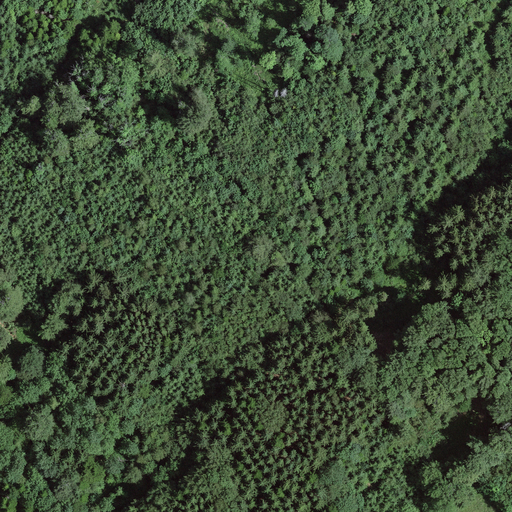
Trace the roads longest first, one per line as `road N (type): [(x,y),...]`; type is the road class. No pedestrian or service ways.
road 1 (track): [(511,246),(462,274),(386,292),(356,265),(318,252),(259,285),(112,444),(109,511)]
road 2 (track): [(0,326),(112,444)]
road 3 (track): [(0,131),(70,22)]
